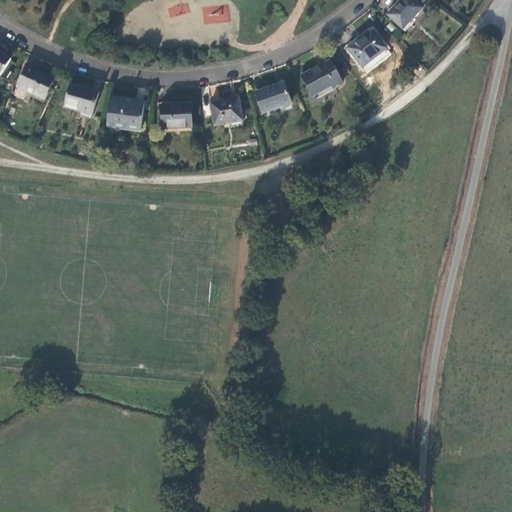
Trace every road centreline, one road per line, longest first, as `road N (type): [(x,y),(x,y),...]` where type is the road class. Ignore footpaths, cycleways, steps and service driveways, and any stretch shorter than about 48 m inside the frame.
road 1 (residential): [(511,16),(433,371),(423,511)]
road 2 (residential): [(362,0),(282,54),(203,77),(132,77),(88,67),(0,23)]
